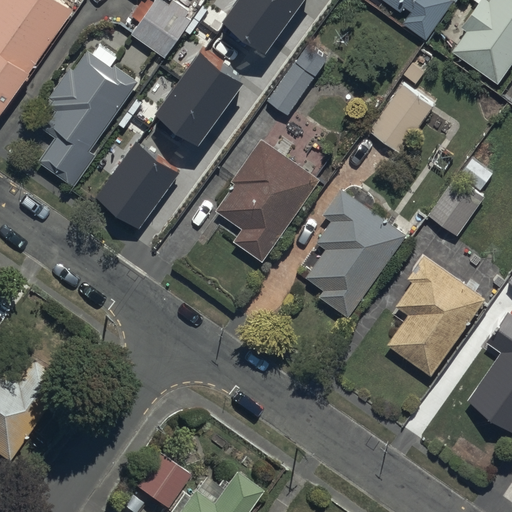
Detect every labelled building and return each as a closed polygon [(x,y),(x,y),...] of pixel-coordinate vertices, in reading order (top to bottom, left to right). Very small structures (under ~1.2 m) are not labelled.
[(0,0),(0,107),(73,2),(69,0),(0,0)] [(161,47),(188,9),(174,0),(151,0),(133,28),(161,47)] [(239,0),(223,23),(265,53),(303,0),(239,0)] [(390,0),(401,7),(405,0),(416,0),(403,20),(426,36),(450,0),(390,0)] [(511,0),(486,0),(454,47),(500,79),(511,62),(511,0)] [(269,97),(291,111),(330,55),(308,40),(269,97)] [(39,156),(72,178),(140,80),(107,57),(84,41),(34,113),(58,129),(39,156)] [(247,80),(203,49),(155,116),(199,147),(247,80)] [(368,126),(399,147),(433,99),(402,77),(368,126)] [(321,174),(261,133),(213,203),(241,223),(230,239),(261,261),(273,244),(321,174)] [(180,174),(137,143),(97,198),(140,229),(180,174)] [(428,212),(457,233),(485,194),(455,173),(428,212)] [(316,237),(327,244),(307,273),(325,285),(321,291),(350,311),(407,229),(378,209),(360,196),(349,189),(341,184),(323,209),(331,215),(316,237)] [(431,370),(485,293),(441,263),(442,262),(426,250),(393,298),(409,310),(388,340),(431,370)] [(470,394),(511,422),(511,308),(509,307),(487,338),(501,348),(470,394)] [(30,355),(24,364),(0,347),(0,447),(11,455),(64,378),(30,355)] [(134,482),(165,503),(188,470),(158,448),(134,482)] [(191,485),(172,511),(160,511),(161,511),(160,511),(243,511),(261,487),(233,468),(211,499),(191,485)]
